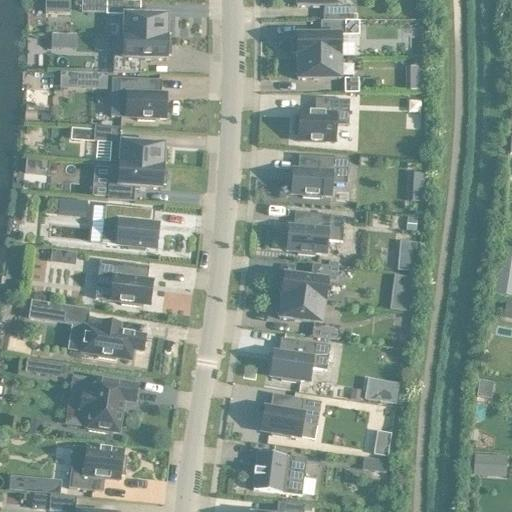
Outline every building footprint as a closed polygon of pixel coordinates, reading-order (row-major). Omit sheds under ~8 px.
[(323,22),(324,22),(350,22),(349,7),(340,7),(339,0),(293,0),(293,3),(297,3),(297,8),(323,8),(323,22)] [(107,1),(106,16),(120,16),(121,2),(107,1)] [(45,2),(45,14),(55,14),(56,2),(45,2)] [(114,38),(167,39),(167,38),(166,38),(166,35),(170,35),(171,23),(167,22),(167,17),(140,16),(124,16),(124,38),(114,37),(114,38)] [(297,60),(298,60),(340,59),(340,37),(359,37),(359,22),(350,22),(324,22),(325,36),(297,36),(297,42),(293,42),(293,54),(297,54),(297,60)] [(167,44),(167,39),(114,38),(113,74),(139,75),(140,61),(166,62),(167,56),(171,56),(171,44),(167,44)] [(340,59),(298,60),(298,63),(294,63),(294,76),(298,76),(298,81),(318,81),(341,81),(340,59)] [(96,75),(95,91),(106,91),(107,75),(96,75)] [(112,80),(111,119),(137,120),(137,122),(154,123),(154,120),(165,121),(166,106),(161,105),(162,82),(112,80)] [(359,80),(345,80),(344,94),(359,94),(359,80)] [(298,143),(335,144),(335,126),(349,127),(350,102),(323,101),(322,115),(299,114),(299,119),(295,119),(295,137),(299,138),(298,143)] [(110,165),(163,169),(163,168),(162,168),(162,164),(166,164),(167,152),(163,152),(164,146),(120,143),(121,130),(95,128),(94,131),(94,143),(112,144),(110,165)] [(293,171),(291,196),(303,197),(302,199),(319,200),(319,198),(330,198),(331,185),(347,186),(348,161),(299,158),(298,172),(293,171)] [(162,173),(163,169),(110,165),(107,201),(134,203),(135,189),(161,191),(162,185),(166,186),(166,174),(162,173)] [(409,175),(409,184),(424,185),(425,176),(409,175)] [(59,200),(58,217),(68,218),(70,201),(59,200)] [(154,212),(105,207),(102,245),(128,248),(128,250),(145,252),(145,250),(156,251),(157,236),(158,229),(158,226),(157,226),(153,225),(154,212)] [(288,238),(286,252),(298,253),(297,256),(314,257),(315,255),(326,256),(327,242),(342,244),(344,219),(295,215),(294,228),(290,228),(289,228),(288,231),(288,238)] [(407,219),(406,232),(416,232),(417,219),(407,219)] [(52,251),(50,265),(59,266),(61,252),(52,251)] [(402,259),(401,272),(414,273),(416,255),(408,255),(402,259)] [(121,304),(121,306),(138,308),(138,306),(149,307),(151,292),(146,292),(149,268),(100,262),(95,301),(121,304)] [(281,299),(282,299),(324,305),(327,282),(336,284),(338,269),(312,266),(310,279),(284,276),(284,281),(280,281),(278,293),(282,293),(281,299)] [(511,279),(496,277),(494,295),(511,298),(511,290),(511,279)] [(324,305),(282,299),(282,300),(281,303),(278,302),(276,313),(280,314),(279,319),(279,320),(321,326),(324,305)] [(64,307),(61,324),(72,326),(86,328),(89,311),(64,307)] [(86,328),(82,354),(98,356),(98,359),(114,362),(115,359),(131,362),(133,351),(143,352),(145,337),(119,333),(120,327),(103,324),(102,331),(86,328)] [(338,342),(339,327),(325,325),(323,340),(338,342)] [(274,352),(270,378),(281,379),(281,382),(298,384),(298,382),(309,383),(311,370),(326,372),(330,348),(281,340),(279,353),(274,352)] [(137,387),(94,380),(91,397),(83,395),(80,412),(89,413),(86,429),(89,430),(88,432),(107,435),(107,433),(118,434),(121,416),(124,402),(134,404),(137,387)] [(352,391),(350,401),(361,403),(362,392),(352,391)] [(266,409),(265,408),(265,412),(263,418),(261,433),(272,435),(271,437),(288,440),(288,437),(299,439),(302,426),(317,429),(321,404),(272,396),(270,409),(266,409)] [(31,420),(28,434),(41,436),(44,422),(31,420)] [(378,433),(374,456),(387,458),(391,435),(378,433)] [(73,449),(69,490),(95,493),(97,479),(119,482),(120,477),(124,477),(126,458),(122,458),(123,453),(87,449),(86,451),(73,449)] [(258,454),(253,492),(301,498),(306,460),(258,454)] [(506,459),(475,458),(474,473),(505,475),(506,459)] [(375,461),(374,474),(386,475),(387,463),(375,461)] [(27,479),(26,493),(52,495),(53,481),(27,479)] [(49,511),(52,511),(62,511),(64,499),(50,497),(49,511)]
